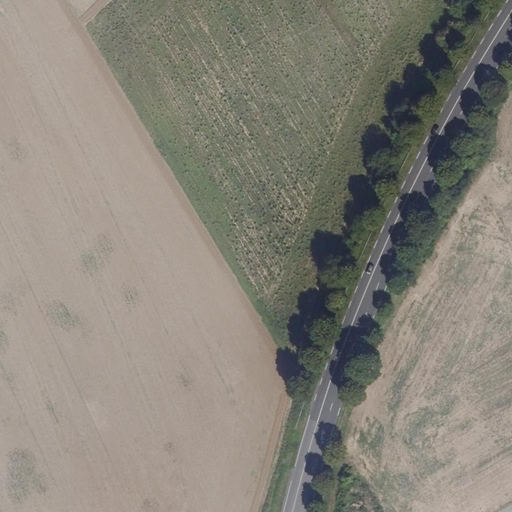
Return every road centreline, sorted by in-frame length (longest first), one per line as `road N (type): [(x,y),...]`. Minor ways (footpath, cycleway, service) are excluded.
road 1 (track): [(445,0),(450,22),(402,111),(321,313),(264,511)]
road 2 (primary): [(296,511),(373,283),(444,135),(511,20)]
